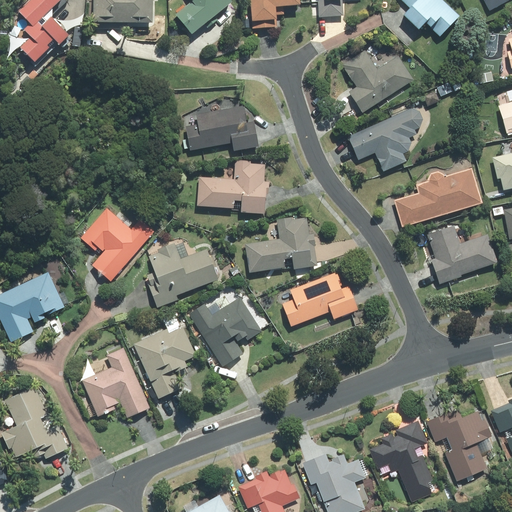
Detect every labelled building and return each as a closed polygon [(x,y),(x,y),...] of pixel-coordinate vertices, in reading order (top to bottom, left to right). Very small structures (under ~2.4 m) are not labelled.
[(31,0),(19,12),(30,24),(24,31),(31,38),(19,49),(34,64),(54,43),(57,47),(68,36),(46,14),(60,0),(31,0)] [(150,25),(151,0),(92,0),(92,23),(94,23),(94,29),(119,30),(119,26),(127,26),(127,23),(150,25)] [(190,35),(230,2),(228,0),(190,0),(192,1),(174,15),(190,35)] [(248,0),(250,30),(275,28),(274,16),(282,16),(281,8),(297,7),(296,0),(248,0)] [(317,0),(318,19),(343,18),(341,0),(317,0)] [(458,17),(441,0),(400,0),(409,9),(401,17),(416,31),(423,24),(428,29),(429,28),(438,37),(458,17)] [(511,0),(482,0),(488,12),(507,2),(506,0),(511,0)] [(80,28),(71,28),(71,47),(80,47),(80,28)] [(375,70),(363,51),(341,66),(343,70),(342,71),(350,82),(351,81),(355,88),(347,93),(360,114),(384,99),(387,103),(402,93),(400,89),(412,81),(397,57),(375,70)] [(33,71),(19,83),(24,89),(38,76),(33,71)] [(425,107),(438,102),(438,101),(440,100),(437,94),(444,91),(442,86),(435,89),(436,91),(421,97),(425,107)] [(511,101),(496,106),(504,134),(511,132),(511,101)] [(242,107),(195,115),(197,125),(185,127),(189,151),(231,143),(233,152),(257,147),(253,122),(245,124),(242,107)] [(418,112),(410,109),(346,137),(357,161),(373,153),(381,172),(404,162),(401,155),(406,152),(410,144),(407,139),(415,135),(413,131),(418,129),(421,120),(418,112)] [(511,153),(491,158),(496,180),(499,179),(502,192),(511,189),(511,153)] [(233,180),(198,178),(195,207),(239,210),(239,213),(263,215),(264,195),(267,195),(268,183),(263,182),(264,165),(249,164),(250,162),(234,161),(233,180)] [(480,205),(469,169),(443,177),(442,176),(436,172),(428,175),(425,181),(425,182),(414,186),(416,194),(392,201),(400,228),(480,205)] [(502,215),(501,207),(491,209),(492,216),(502,215)] [(511,208),(502,210),(508,240),(511,239),(511,208)] [(91,266),(109,282),(153,233),(139,220),(130,231),(106,209),(79,239),(94,252),(97,249),(101,253),(103,251),(104,252),(91,266)] [(278,239),(243,245),(248,274),(291,267),(292,271),(315,267),(312,247),(315,247),(313,234),(308,235),(305,218),(291,220),(291,218),(276,220),(278,239)] [(486,236),(459,245),(453,227),(426,236),(434,260),(429,262),(437,285),(459,278),(459,277),(495,265),(486,236)] [(175,296),(217,281),(206,250),(179,260),(174,244),(157,250),(158,253),(147,257),(153,273),(146,276),(150,285),(148,285),(156,308),(177,301),(175,296)] [(232,276),(238,273),(234,267),(228,270),(232,276)] [(0,294),(0,323),(9,343),(32,333),(26,320),(30,318),(33,324),(43,319),(41,315),(45,313),(46,316),(63,308),(47,272),(0,294)] [(334,275),(334,274),(289,291),(292,300),(281,305),(289,328),(329,313),(332,320),(356,311),(347,287),(340,290),(338,285),(340,284),(336,275),(334,275)] [(260,332),(239,298),(210,315),(204,304),(188,314),(221,367),(242,354),(234,342),(243,337),(245,341),(260,332)] [(56,318),(48,321),(54,339),(62,336),(56,318)] [(266,324),(263,318),(256,322),(259,328),(266,324)] [(132,345),(148,383),(150,382),(157,399),(180,390),(173,373),(185,368),(183,362),(194,357),(182,328),(168,334),(166,330),(132,345)] [(149,409),(123,348),(106,355),(111,368),(81,381),(97,417),(115,409),(113,405),(118,403),(117,400),(118,400),(126,418),(149,409)] [(47,415),(34,387),(4,401),(16,426),(1,434),(8,450),(11,448),(16,458),(30,452),(33,459),(43,454),(45,459),(67,449),(57,426),(45,431),(39,419),(47,415)] [(511,397),(506,400),(507,402),(489,410),(498,431),(509,427),(511,434),(511,435),(505,439),(511,455),(511,397)] [(443,453),(455,481),(486,468),(475,443),(490,436),(483,419),(480,420),(476,410),(460,417),(457,409),(448,412),(448,411),(425,421),(433,441),(445,436),(451,450),(443,453)] [(397,470),(411,502),(431,494),(426,482),(432,480),(421,455),(416,457),(413,448),(427,443),(417,420),(395,430),(397,435),(393,437),(391,433),(379,437),(382,443),(368,449),(376,469),(387,464),(390,472),(397,470)] [(326,511),(356,511),(364,509),(354,482),(365,478),(357,459),(346,463),(343,454),(331,459),(332,460),(328,462),(325,454),(301,463),(310,484),(315,482),(326,511)] [(285,511),(282,505),(299,497),(293,483),(291,483),(284,469),(280,470),(279,469),(269,474),(270,475),(269,475),(266,470),(254,476),(255,477),(237,486),(247,507),(257,503),(260,511),(257,511),(285,511)] [(228,511),(218,493),(184,511),(228,511)]
